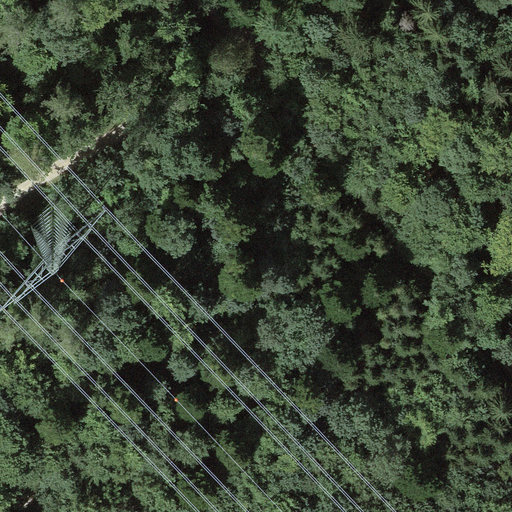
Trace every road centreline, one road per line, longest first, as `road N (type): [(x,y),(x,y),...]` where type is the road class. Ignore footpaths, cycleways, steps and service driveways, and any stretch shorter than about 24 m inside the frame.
road 1 (track): [(511,371),(366,207),(250,59)]
road 2 (track): [(0,210),(60,162),(250,59)]
road 3 (track): [(250,59),(365,0)]
